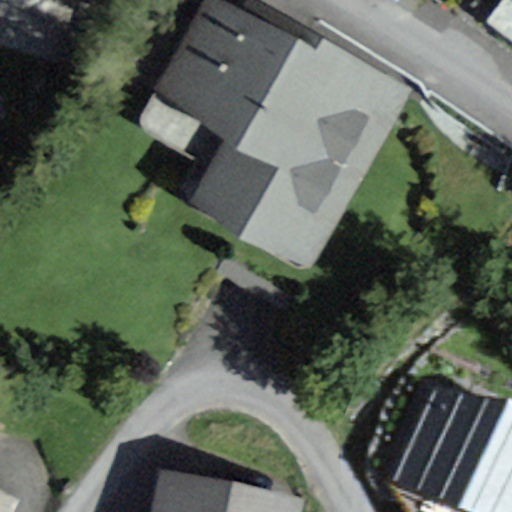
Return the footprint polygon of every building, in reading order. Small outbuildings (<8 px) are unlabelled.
[(80,0),(0,0),(0,9),(70,33),(80,0)] [(301,39),(229,0),(211,0),(138,131),(210,171),(191,204),(311,270),(414,85),(308,27),(301,39)] [(440,511),(511,511),(511,429),(425,390),(404,436),(429,447),(407,497),(440,511)] [(303,511),(306,501),(161,470),(152,511),(303,511)] [(0,511),(13,511),(21,497),(0,486),(0,511)]
